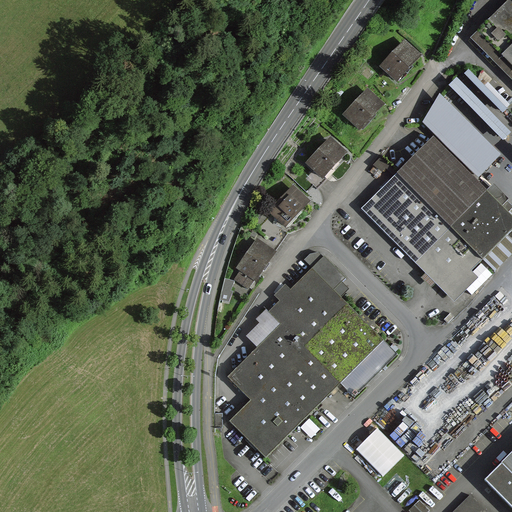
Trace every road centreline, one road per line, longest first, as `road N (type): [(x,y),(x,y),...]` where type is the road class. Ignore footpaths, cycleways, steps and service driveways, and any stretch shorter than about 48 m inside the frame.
road 1 (residential): [(431,73),(313,228),(409,321),(421,345),(261,511)]
road 2 (tertiary): [(225,221),(200,271),(183,336),(177,443),(185,511)]
road 3 (tertiary): [(203,511),(198,340),(225,221)]
road 4 (tertiary): [(369,0),(225,221)]
